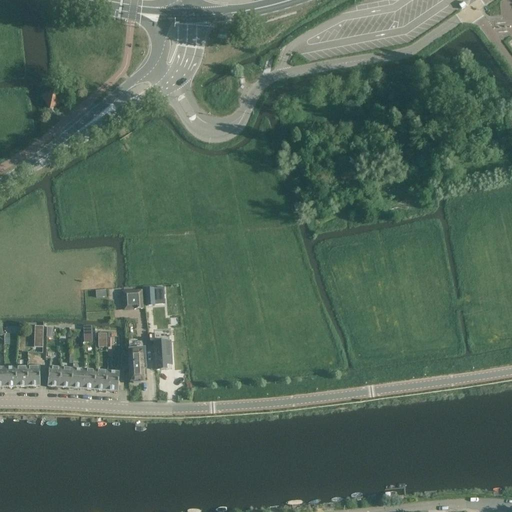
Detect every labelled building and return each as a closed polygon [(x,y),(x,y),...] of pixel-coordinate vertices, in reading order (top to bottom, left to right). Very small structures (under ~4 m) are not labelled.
[(61,102),(54,91),(43,97),(50,109),(61,102)] [(154,289),(145,289),(146,306),(155,305),(154,289)] [(141,292),(132,292),(123,293),(124,308),(134,308),(134,310),(142,309),(141,292)] [(116,339),(116,337),(116,334),(108,334),(108,350),(111,350),(111,349),(112,349),(112,339),(116,339)] [(160,335),(154,335),(156,371),(166,370),(165,365),(168,365),(168,364),(171,364),(170,343),(169,343),(169,339),(161,339),(160,335)] [(35,338),(34,348),(42,348),(42,338),(35,338)] [(129,350),(131,382),(133,382),(133,384),(141,383),(141,381),(143,381),(142,367),(145,367),(144,361),(145,361),(145,349),(129,350)] [(16,388),(16,369),(4,370),(5,389),(16,388)] [(28,388),(27,369),(16,369),(16,388),(28,388)] [(39,369),(27,369),(28,388),(40,388),(39,369)] [(59,389),(61,370),(49,369),(47,388),(59,389)] [(71,390),(72,371),(61,370),(59,389),(71,390)] [(82,390),(84,371),(72,371),(71,390),(82,390)] [(94,391),(96,372),(84,371),(82,390),(94,391)] [(105,392),(107,373),(96,372),(94,391),(105,392)] [(119,374),(107,373),(105,392),(117,393),(119,374)]
